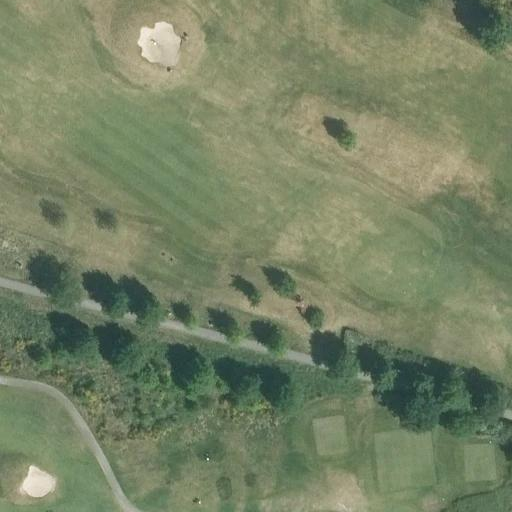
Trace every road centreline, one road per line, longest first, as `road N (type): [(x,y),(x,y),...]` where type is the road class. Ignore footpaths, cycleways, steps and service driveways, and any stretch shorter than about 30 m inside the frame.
road 1 (track): [(511,416),(0,282)]
road 2 (track): [(0,379),(64,401),(133,511)]
